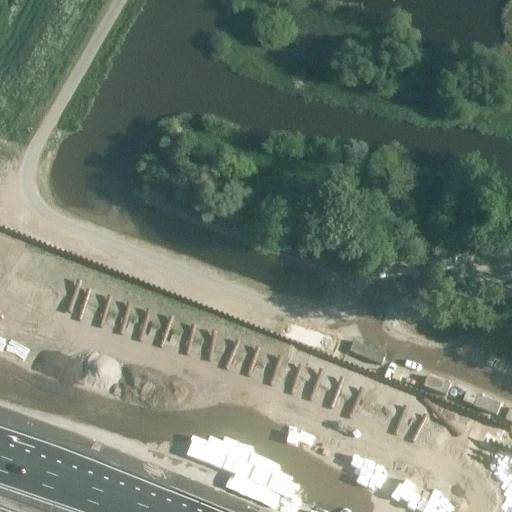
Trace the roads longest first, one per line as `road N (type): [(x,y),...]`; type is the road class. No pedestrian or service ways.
road 1 (unclassified): [(121,0),(25,175),(26,196),(55,224),(311,318),(511,277)]
road 2 (motorway): [(495,511),(0,329)]
road 3 (motorway): [(0,378),(375,511)]
